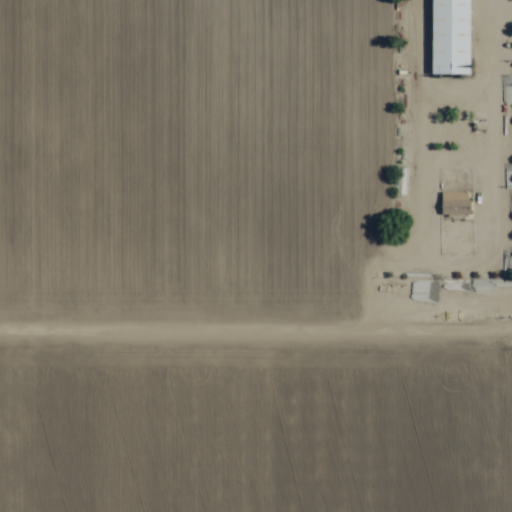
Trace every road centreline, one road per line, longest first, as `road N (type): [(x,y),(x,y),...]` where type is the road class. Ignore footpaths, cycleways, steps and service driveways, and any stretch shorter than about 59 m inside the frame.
road 1 (residential): [(498,511),(493,0)]
road 2 (track): [(511,315),(0,316)]
